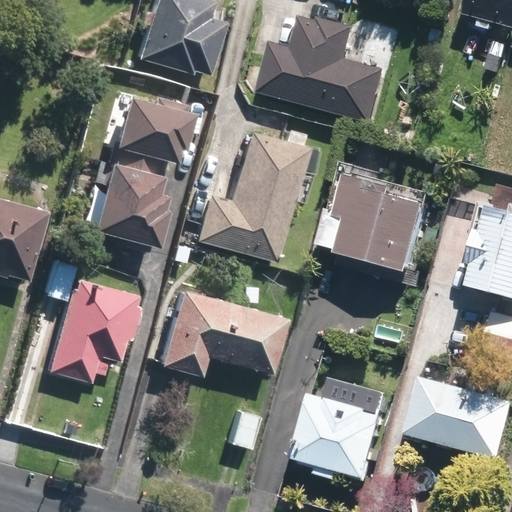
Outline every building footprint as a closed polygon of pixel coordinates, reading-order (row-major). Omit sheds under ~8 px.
[(209,17),(214,0),(212,0),(155,0),(152,12),(145,10),(142,23),(148,25),(138,60),(193,75),(194,71),(211,76),(226,22),(209,17)] [(511,24),(511,0),(471,0),(468,13),(483,17),(481,23),(495,27),(497,21),(511,24)] [(272,39),(258,90),(372,121),(387,68),(348,57),(357,25),(323,15),(322,19),(302,13),(294,45),(272,39)] [(392,48),(411,61),(423,43),(404,30),(392,48)] [(505,59),(509,43),(495,39),(492,50),(484,49),(478,73),(497,78),(502,60),(490,57),(490,55),(505,59)] [(481,48),(466,45),(462,63),(477,66),(481,48)] [(152,98),(122,90),(87,225),(116,233),(114,239),(146,247),(148,242),(154,242),(163,205),(158,203),(162,190),(153,188),(162,155),(171,158),(174,144),(180,144),(189,108),(183,106),(185,101),(154,92),(152,98)] [(274,258),(305,142),(246,126),(227,197),(206,192),(194,236),(274,258)] [(80,151),(96,155),(99,142),(82,138),(80,151)] [(409,268),(426,204),(389,194),(391,184),(346,172),(335,210),(325,207),(316,243),(336,249),(335,251),(331,263),(415,285),(419,270),(409,268)] [(24,277),(43,206),(0,194),(0,272),(2,273),(3,271),(24,277)] [(471,282),(511,293),(511,200),(490,194),(470,265),(476,267),(471,282)] [(185,259),(189,244),(177,241),(173,256),(185,259)] [(62,296),(72,260),(52,255),(43,291),(62,296)] [(68,283),(46,368),(88,379),(91,368),(100,370),(105,353),(117,356),(122,336),(127,337),(136,302),(131,300),(134,289),(75,274),(71,284),(68,283)] [(255,283),(242,282),(242,299),(255,299),(255,283)] [(212,354),(228,298),(227,298),(178,284),(157,361),(199,372),(204,353),(212,354)] [(228,298),(212,354),(268,370),(284,313),(228,298)] [(511,314),(491,309),(480,350),(511,358),(511,314)] [(472,386),(424,374),(408,432),(503,457),(511,423),(511,397),(500,394),(501,388),(473,381),(472,386)] [(311,391),(294,455),(353,472),(352,474),(369,479),(375,460),(372,459),(387,407),(367,402),(365,406),(311,391)] [(249,445),(258,412),(235,406),(226,440),(249,445)]
